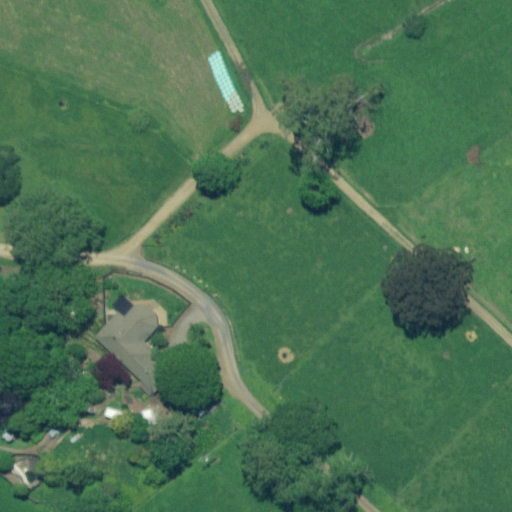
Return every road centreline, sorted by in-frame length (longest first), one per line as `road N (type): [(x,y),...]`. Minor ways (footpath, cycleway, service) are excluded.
road 1 (track): [(511,343),(264,119),(203,0)]
road 2 (track): [(121,256),(207,303),(224,331),(240,393),(369,511)]
road 3 (track): [(0,247),(121,256),(184,187),(264,119)]
